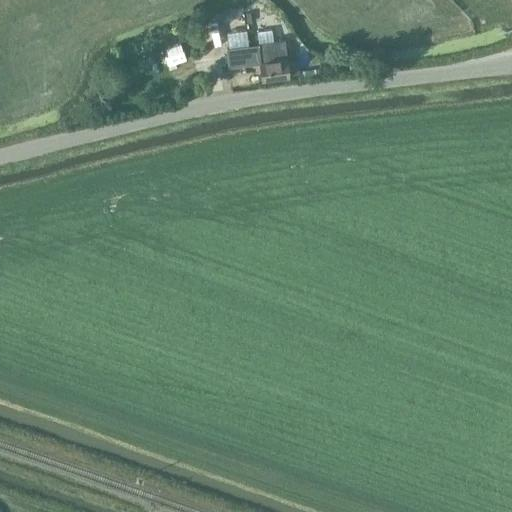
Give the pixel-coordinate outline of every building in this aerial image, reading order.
[(272,30),(257,32),(259,44),(273,43),(272,30)] [(226,39),(229,65),(260,62),(263,82),(288,79),(288,77),(300,76),(299,72),(297,60),(286,61),(286,56),(285,46),(259,49),(259,45),(250,46),(249,37),(226,39)] [(303,43),(297,49),(309,61),(315,55),(303,43)] [(350,74),(362,73),(361,65),(350,66),(350,74)] [(300,78),(320,76),(319,69),(299,72),(300,76),(300,78)] [(108,95),(92,99),(96,115),(112,111),(108,95)]
